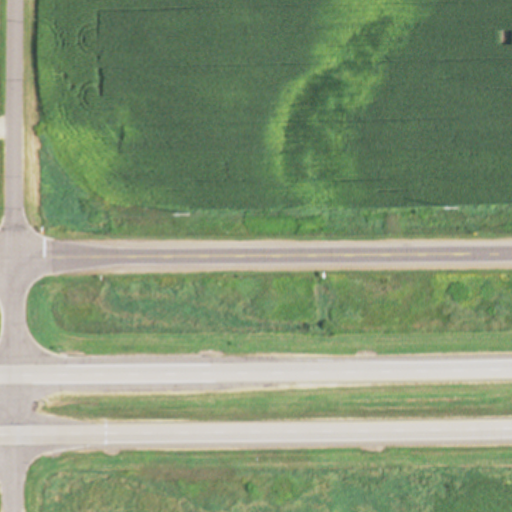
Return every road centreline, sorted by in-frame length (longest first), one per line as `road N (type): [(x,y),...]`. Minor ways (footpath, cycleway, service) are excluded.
road 1 (trunk): [(511,352),(0,368)]
road 2 (trunk): [(0,430),(511,425)]
road 3 (residential): [(15,511),(14,0)]
road 4 (secondary): [(13,258),(511,254)]
